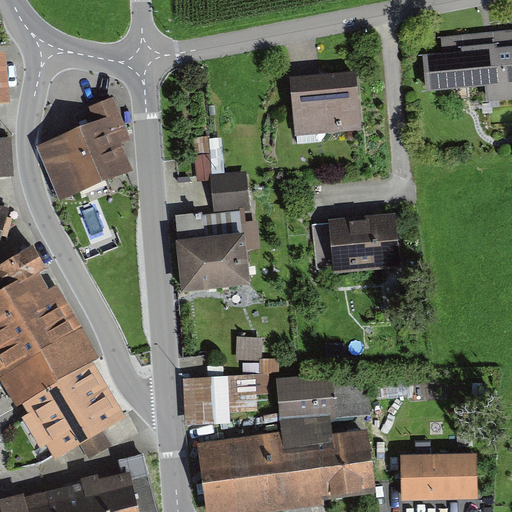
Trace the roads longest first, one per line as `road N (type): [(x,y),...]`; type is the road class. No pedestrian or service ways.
road 1 (tertiary): [(47,48),(29,129),(35,191),(127,379),(154,405),(168,405)]
road 2 (residential): [(144,61),(168,405)]
road 3 (residential): [(452,0),(144,61)]
